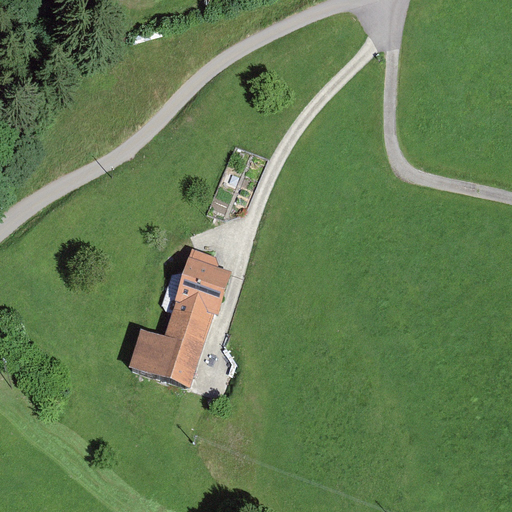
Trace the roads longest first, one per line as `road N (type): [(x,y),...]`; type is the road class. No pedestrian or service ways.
road 1 (unclassified): [(0,229),(148,131),(197,79),(245,45),(357,0)]
road 2 (unclassified): [(385,0),(384,32),(308,114),(255,202),(211,357)]
road 3 (track): [(511,205),(412,183),(394,171),(383,137),(384,32)]
